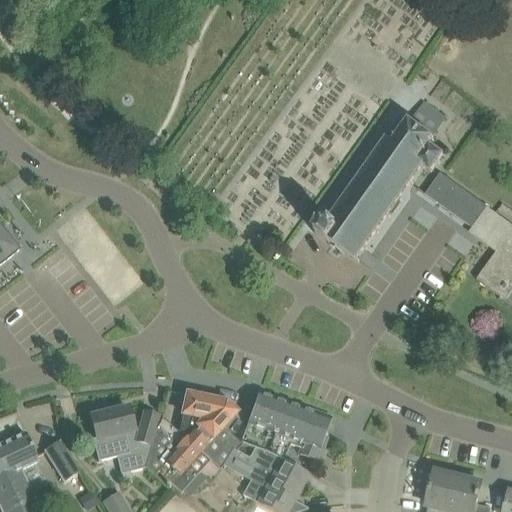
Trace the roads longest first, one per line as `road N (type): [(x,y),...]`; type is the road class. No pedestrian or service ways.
road 1 (tertiary): [(190,315),(139,209),(36,167),(0,135)]
road 2 (tertiary): [(190,315),(341,374),(408,412)]
road 3 (residential): [(0,384),(152,342),(190,315)]
